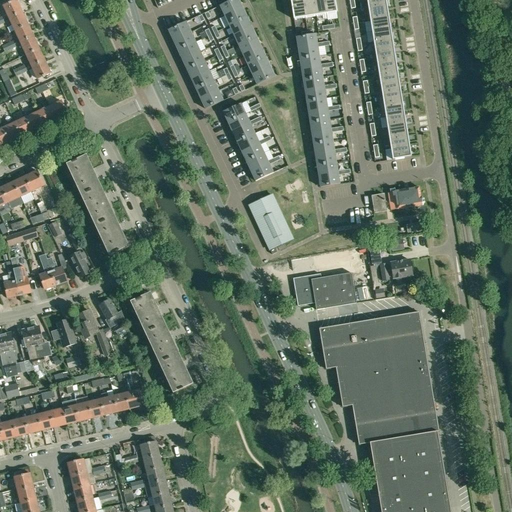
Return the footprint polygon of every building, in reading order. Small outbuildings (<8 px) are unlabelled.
[(3,7),(8,17),(14,15),(15,17),(23,14),(17,0),(11,3),(10,3),(8,4),(9,4),(3,7)] [(233,0),(220,6),(225,16),(243,8),(238,0),(233,0)] [(305,18),(302,0),(294,0),(291,1),(294,20),(305,18)] [(302,0),(305,18),(316,17),(312,0),(302,0)] [(323,0),(312,0),(316,17),(326,15),(323,0)] [(323,0),(326,15),(337,13),(335,0),(323,0)] [(385,0),(366,0),(368,10),(387,7),(385,0)] [(389,18),(387,7),(368,10),(370,21),(389,18)] [(243,8),(225,16),(229,26),(247,18),(243,8)] [(8,17),(15,31),(28,25),(23,14),(15,17),(14,15),(8,17)] [(247,18),(229,26),(234,36),(252,28),(247,18)] [(389,18),(370,21),(372,32),(390,28),(389,18)] [(168,31),(173,41),(191,32),(186,22),(168,31)] [(15,31),(20,42),(25,39),(26,42),(34,38),(28,25),(15,31)] [(234,36),(239,46),(256,37),(252,28),(234,36)] [(372,32),(373,42),(392,39),(390,28),(372,32)] [(195,42),(191,32),(173,41),(178,50),(195,42)] [(296,38),(298,49),(317,46),(317,44),(316,34),(314,35),(308,36),(302,37),(296,38)] [(243,56),(261,47),(256,37),(239,46),(243,56)] [(25,39),(20,42),(26,55),(39,49),(34,38),(26,42),(25,39)] [(394,50),(392,39),(373,42),(375,53),(394,50)] [(8,44),(10,50),(16,47),(13,41),(8,44)] [(195,42),(178,50),(182,60),(200,52),(195,42)] [(8,44),(2,47),(5,52),(10,50),(8,44)] [(318,48),(317,46),(298,49),(300,59),(319,56),(318,48)] [(248,65),(265,57),(261,47),(243,56),(248,65)] [(26,55),(31,66),(36,63),(38,66),(46,62),(39,49),(26,55)] [(396,61),(394,50),(375,53),(377,64),(396,61)] [(200,52),(182,60),(187,70),(205,62),(200,52)] [(301,70),(321,67),(321,65),(319,56),(300,59),(301,70)] [(270,67),(265,57),(248,65),(252,75),(270,67)] [(377,64),(379,74),(397,71),(396,61),(377,64)] [(51,74),(46,62),(38,66),(36,63),(31,66),(37,80),(43,77),(43,78),(45,77),(45,76),(51,74)] [(209,71),(205,62),(187,70),(191,80),(209,71)] [(25,66),(19,68),(22,74),(27,71),(25,66)] [(270,67),(252,75),(257,85),(275,77),(270,67)] [(321,67),(301,70),(303,81),(323,78),(321,69),(321,67)] [(16,77),(22,74),(19,68),(13,71),(16,77)] [(191,80),(196,90),(214,81),(209,71),(191,80)] [(399,82),(397,71),(379,74),(380,85),(399,82)] [(323,78),(303,81),(305,91),(324,88),(324,86),(323,78)] [(214,81),(196,90),(201,99),(218,91),(214,81)] [(401,93),(399,82),(380,85),(382,96),(401,93)] [(325,90),(324,88),(305,91),(307,102),(326,99),(325,90)] [(201,99),(205,110),(219,103),(223,101),(218,91),(201,99)] [(401,93),(382,96),(384,107),(403,104),(401,93)] [(308,113),(328,109),(327,108),(326,99),(307,102),(308,113)] [(49,107),(54,120),(66,114),(64,109),(64,108),(63,106),(63,107),(60,102),(49,107)] [(223,112),(228,123),(246,114),(241,104),(223,112)] [(259,104),(249,109),(250,112),(261,107),(259,104)] [(384,107),(386,117),(404,114),(403,104),(384,107)] [(54,120),(49,107),(37,113),(43,125),(54,120)] [(328,109),(308,113),(310,123),(329,120),(328,112),(328,109)] [(43,125),(37,113),(26,118),(31,130),(43,125)] [(250,124),(246,114),(228,123),(232,132),(250,124)] [(386,117),(387,128),(406,125),(404,114),(386,117)] [(31,130),(26,118),(14,123),(20,136),(31,130)] [(329,120),(310,123),(312,134),(331,131),(331,129),(329,120)] [(20,136),(14,123),(2,129),(8,141),(20,136)] [(250,124),(232,132),(237,142),(255,134),(250,124)] [(387,128),(389,139),(408,136),(406,125),(387,128)] [(0,145),(8,141),(2,129),(0,129),(0,145)] [(313,145),(333,141),(332,133),(331,131),(312,134),(313,145)] [(255,134),(237,142),(242,152),(259,144),(255,134)] [(409,146),(408,136),(389,139),(391,149),(409,146)] [(333,141),(313,145),(315,155),(335,152),(334,150),(333,141)] [(246,162),(264,153),(259,144),(242,152),(246,162)] [(409,146),(391,149),(392,160),(411,157),(409,146)] [(335,152),(315,155),(317,166),(336,163),(335,154),(335,152)] [(246,162),(251,171),(269,163),(264,153),(246,162)] [(67,165),(81,195),(101,186),(87,156),(67,165)] [(273,173),(269,163),(251,171),(256,182),(273,173)] [(338,173),(338,172),(336,163),(317,166),(319,177),(338,173)] [(27,186),(30,192),(44,186),(41,179),(40,177),(37,171),(26,177),(30,185),(27,186)] [(338,173),(319,177),(320,188),(340,185),(338,176),(338,173)] [(26,177),(13,183),(20,197),(30,192),(27,186),(30,185),(26,177)] [(13,183),(2,188),(6,196),(4,197),(7,204),(20,197),(13,183)] [(101,186),(81,195),(95,226),(115,217),(101,186)] [(396,202),(397,210),(422,206),(422,205),(425,203),(424,199),(420,197),(420,196),(419,188),(388,193),(390,203),(396,202)] [(386,211),(383,194),(372,196),(375,213),(386,211)] [(272,195),(249,206),(271,255),(276,253),(274,248),(292,240),(272,195)] [(115,217),(95,226),(109,256),(129,247),(115,217)] [(57,224),(50,227),(55,238),(62,235),(57,224)] [(35,229),(20,234),(23,241),(38,236),(35,229)] [(20,234),(6,238),(9,246),(23,241),(20,234)] [(71,243),(75,250),(80,247),(77,240),(71,243)] [(402,240),(391,242),(392,252),(404,250),(402,240)] [(368,244),(372,265),(381,263),(378,249),(382,248),(381,242),(368,244)] [(80,254),(77,256),(76,254),(71,256),(72,258),(70,259),(73,265),(79,278),(80,278),(81,279),(85,277),(85,276),(90,273),(83,260),(87,259),(84,253),(80,255),(80,254)] [(51,258),(47,260),(56,286),(66,282),(61,268),(57,270),(55,263),(53,264),(51,258)] [(56,286),(47,260),(42,262),(46,274),(39,276),(44,290),(56,286)] [(16,261),(11,262),(19,295),(30,293),(27,281),(34,280),(31,268),(24,270),(26,279),(22,280),(21,273),(19,274),(16,261)] [(392,271),(393,279),(412,276),(409,261),(391,264),(386,265),(386,264),(381,265),(383,281),(389,280),(387,272),(392,271)] [(19,295),(11,262),(6,263),(9,276),(7,276),(8,281),(9,281),(10,283),(3,284),(7,298),(19,295)] [(316,311),(326,309),(356,304),(351,273),(321,278),(321,275),(293,279),(298,307),(315,304),(316,311)] [(384,297),(383,292),(378,293),(378,290),(374,291),(376,299),(384,297)] [(145,333),(165,324),(151,293),(131,303),(145,333)] [(109,300),(98,306),(106,320),(105,321),(110,329),(125,320),(121,311),(117,314),(109,300)] [(77,317),(83,330),(80,332),(85,341),(100,334),(89,311),(77,317)] [(422,333),(419,313),(319,329),(322,349),(326,370),(336,368),(425,353),(422,333)] [(59,330),(53,332),(55,341),(60,340),(62,348),(76,345),(74,336),(69,320),(57,324),(59,330)] [(179,354),(165,324),(145,333),(159,363),(179,354)] [(121,325),(114,329),(117,334),(124,330),(121,325)] [(39,327),(30,329),(39,365),(45,364),(43,358),(52,356),(48,343),(42,344),(39,327)] [(33,367),(39,365),(30,329),(22,331),(26,348),(27,348),(29,354),(30,360),(31,359),(33,367)] [(11,334),(3,335),(11,371),(14,377),(18,376),(18,375),(26,373),(24,363),(15,365),(15,364),(16,364),(13,351),(15,351),(11,334)] [(11,371),(3,335),(0,336),(0,354),(3,366),(4,366),(6,372),(7,379),(14,377),(11,371)] [(106,341),(100,343),(105,356),(111,354),(106,341)] [(429,371),(425,353),(336,368),(340,388),(343,408),(352,406),(432,393),(429,371)] [(193,385),(179,354),(159,363),(173,394),(193,385)] [(71,375),(75,374),(73,367),(81,364),(78,356),(66,360),(68,368),(69,368),(71,375)] [(107,371),(104,365),(93,369),(95,375),(107,371)] [(68,372),(54,375),(57,385),(70,381),(68,372)] [(124,381),(125,381),(127,387),(132,386),(129,373),(123,375),(124,381)] [(5,388),(8,399),(19,396),(16,385),(5,388)] [(127,401),(129,410),(143,406),(141,400),(142,400),(141,397),(141,398),(139,391),(128,393),(130,400),(127,401)] [(102,407),(104,416),(118,413),(114,397),(113,393),(108,394),(108,393),(102,394),(104,406),(102,407)] [(130,400),(128,393),(114,397),(118,413),(129,410),(127,401),(130,400)] [(435,410),(432,393),(352,406),(355,425),(359,445),(370,444),(437,432),(439,432),(435,410)] [(89,403),(93,419),(104,416),(102,407),(104,406),(102,394),(101,395),(102,400),(89,403)] [(77,413),(79,422),(93,419),(89,403),(77,406),(79,412),(77,413)] [(77,406),(63,409),(67,425),(79,422),(77,413),(79,412),(77,406)] [(67,425),(63,409),(52,412),(54,419),(51,419),(53,428),(67,425)] [(54,419),(52,412),(38,415),(42,431),(53,428),(51,419),(54,419)] [(42,431),(38,415),(27,418),(29,425),(26,426),(28,434),(42,431)] [(13,421),(17,437),(28,434),(26,426),(29,425),(27,418),(13,421)] [(1,432),(3,441),(17,437),(13,421),(2,424),(4,431),(1,432)] [(450,511),(446,483),(437,432),(370,444),(381,511),(450,511)] [(150,458),(159,456),(156,442),(150,444),(150,443),(148,444),(141,446),(143,457),(150,456),(150,458)] [(126,466),(126,465),(125,460),(122,461),(120,456),(115,457),(118,468),(126,466)] [(150,456),(143,457),(147,471),(162,467),(159,456),(150,458),(150,456)] [(68,464),(70,476),(79,473),(80,476),(87,475),(84,460),(76,462),(76,461),(74,462),(74,463),(68,464)] [(162,467),(147,471),(149,482),(156,481),(156,484),(165,481),(162,467)] [(90,486),(87,475),(80,476),(79,473),(70,476),(74,490),(90,486)] [(25,490),(34,488),(30,474),(24,475),(23,475),(21,475),(21,476),(14,478),(17,489),(24,488),(25,490)] [(153,497),(168,493),(165,481),(156,484),(156,481),(149,482),(153,497)] [(74,490),(77,501),(86,499),(86,502),(93,500),(90,486),(74,490)] [(36,500),(34,488),(25,490),(24,488),(17,489),(20,504),(36,500)] [(168,493),(153,497),(155,508),(162,506),(163,509),(172,507),(168,493)] [(91,511),(96,511),(93,500),(86,502),(86,499),(77,501),(79,511),(91,511)] [(39,511),(36,500),(20,504),(22,511),(39,511)]
